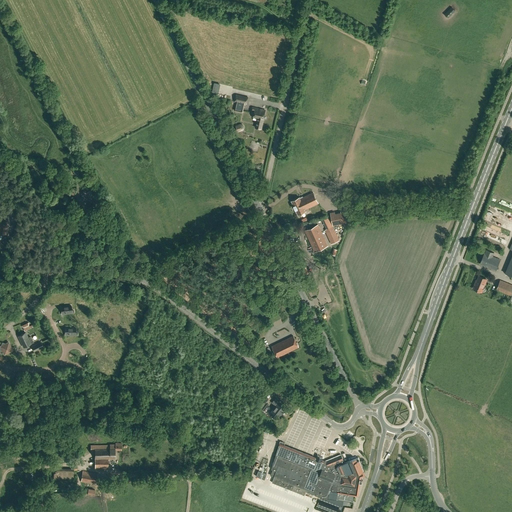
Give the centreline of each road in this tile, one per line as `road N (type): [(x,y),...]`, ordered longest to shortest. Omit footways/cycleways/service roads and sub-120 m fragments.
road 1 (tertiary): [(360,411),(337,427),(144,281),(0,262)]
road 2 (unknown): [(250,479),(85,468),(65,447),(35,370)]
road 3 (secondary): [(418,356),(511,110)]
road 4 (tertiary): [(360,411),(257,204)]
road 5 (tertiary): [(257,204),(154,0)]
road 6 (unclassified): [(257,204),(308,0)]
